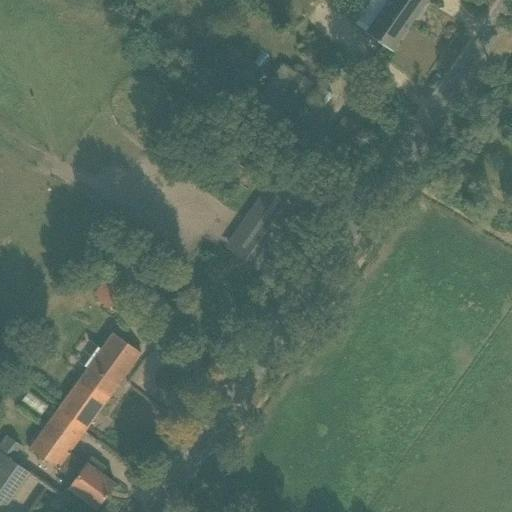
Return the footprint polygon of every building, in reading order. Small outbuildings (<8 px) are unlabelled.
[(388,0),(365,33),(391,52),(427,0),(388,0)] [(309,84),(295,74),(276,102),(290,112),(309,84)] [(231,251),(258,271),(305,204),(277,185),(231,251)] [(98,301),(117,314),(143,276),(124,263),(98,301)] [(141,353),(113,333),(58,410),(86,430),(141,353)] [(86,430),(58,410),(30,449),(59,470),(74,480),(68,488),(97,509),(115,485),(101,474),(105,468),(91,458),(86,464),(69,453),(86,430)] [(0,454),(0,511),(28,473),(29,474),(29,472),(0,454)]
